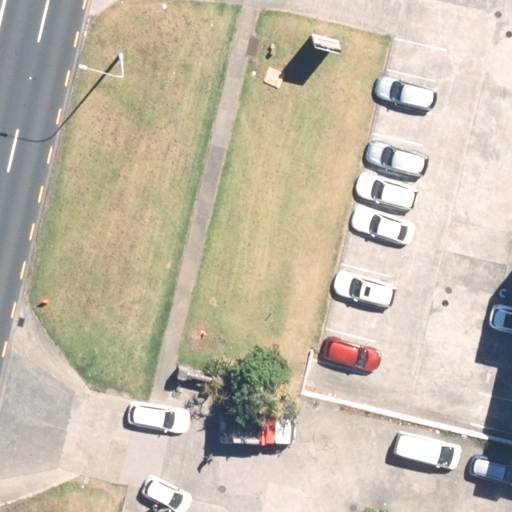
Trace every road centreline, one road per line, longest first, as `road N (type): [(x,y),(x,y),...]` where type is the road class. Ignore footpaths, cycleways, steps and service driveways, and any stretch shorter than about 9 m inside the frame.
road 1 (unknown): [(360,456),(483,33)]
road 2 (unknown): [(360,456),(511,492)]
